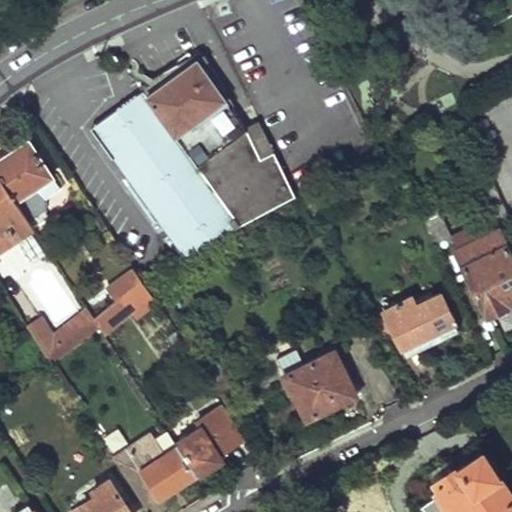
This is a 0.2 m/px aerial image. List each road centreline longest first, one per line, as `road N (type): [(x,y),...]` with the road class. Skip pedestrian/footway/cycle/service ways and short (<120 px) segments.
road 1 (residential): [(511,368),(237,511)]
road 2 (residential): [(162,0),(101,23),(0,87)]
